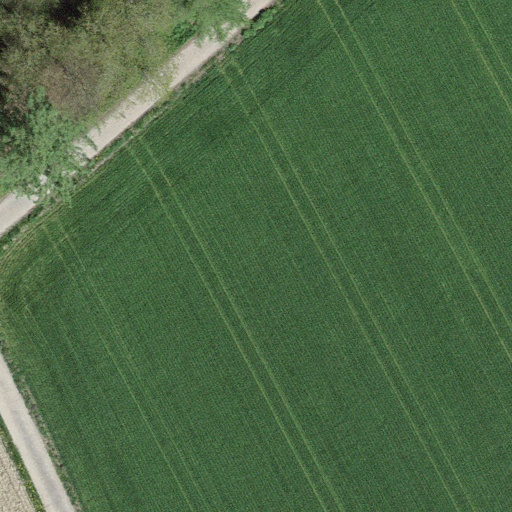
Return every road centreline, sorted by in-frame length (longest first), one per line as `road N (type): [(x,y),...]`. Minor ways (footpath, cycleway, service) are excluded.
road 1 (track): [(0,230),(252,0)]
road 2 (track): [(55,511),(0,394)]
